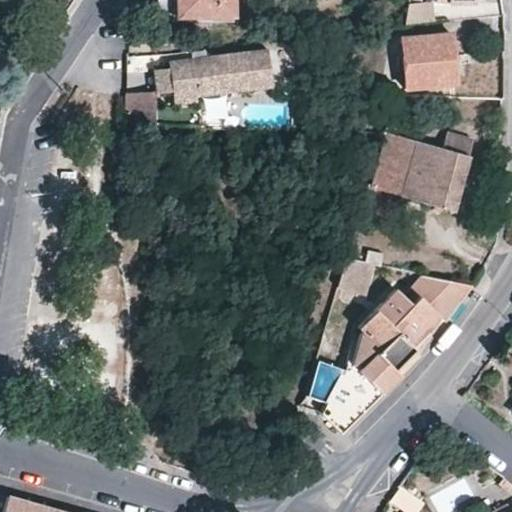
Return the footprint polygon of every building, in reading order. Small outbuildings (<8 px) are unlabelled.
[(229,15),(228,0),(176,0),(177,16),(229,15)] [(430,23),(428,2),(407,3),(403,25),(430,23)] [(449,36),(449,34),(400,38),(404,88),(454,83),(451,53),(453,51),(452,38),(449,36)] [(270,86),(266,51),(168,63),(169,70),(153,73),(156,94),(172,92),(173,104),(195,101),(196,96),(270,86)] [(154,90),(124,92),(125,121),(156,119),(154,90)] [(203,96),(206,119),(226,117),(223,94),(203,96)] [(393,95),(388,111),(412,113),(416,96),(393,95)] [(443,130),(438,147),(385,133),(369,187),(448,210),(469,139),(443,130)] [(378,266),(381,253),(366,251),(363,263),(370,265),(378,266)] [(363,263),(344,259),(336,287),(362,293),(370,265),(363,263)] [(410,304),(393,288),(356,326),(361,333),(349,369),(360,372),(380,392),(398,374),(392,368),(413,348),(408,344),(423,329),(437,314),(442,320),(468,285),(418,275),(408,285),(417,296),(410,304)] [(428,333),(423,329),(408,344),(413,348),(428,333)] [(418,354),(413,348),(392,368),(398,374),(418,354)] [(349,369),(343,367),(320,412),(340,432),(380,392),(360,372),(349,369)] [(511,484),(502,476),(496,483),(511,494),(511,484)] [(409,494),(415,485),(403,477),(397,487),(409,494)] [(72,511),(40,502),(39,505),(27,502),(28,498),(5,492),(0,508),(0,511),(72,511)] [(509,511),(505,503),(487,511),(509,511)]
